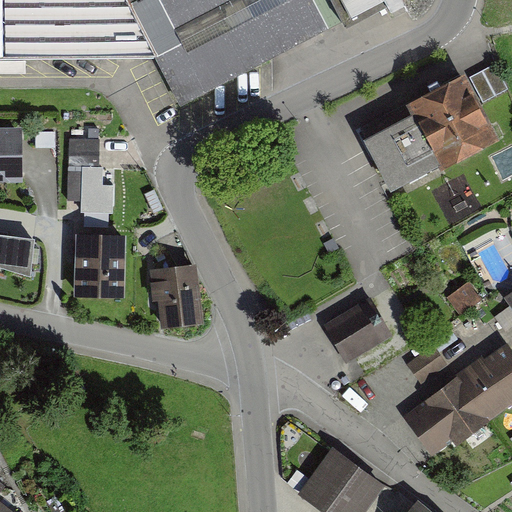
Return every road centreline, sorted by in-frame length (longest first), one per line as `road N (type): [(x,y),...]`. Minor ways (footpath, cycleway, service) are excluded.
road 1 (tertiary): [(253,376),(239,322),(178,191),(180,158),(424,44),(461,0)]
road 2 (residential): [(253,376),(0,316)]
road 3 (residential): [(253,376),(300,390),(457,511)]
road 4 (tertiary): [(264,511),(253,376)]
